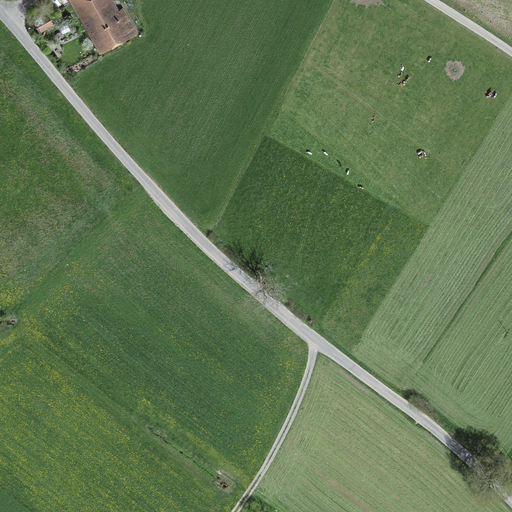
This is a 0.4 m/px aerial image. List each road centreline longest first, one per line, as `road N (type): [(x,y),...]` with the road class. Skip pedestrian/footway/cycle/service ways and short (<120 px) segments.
road 1 (unclassified): [(6,18),(207,245),(511,500)]
road 2 (track): [(236,511),(299,397),(314,339)]
